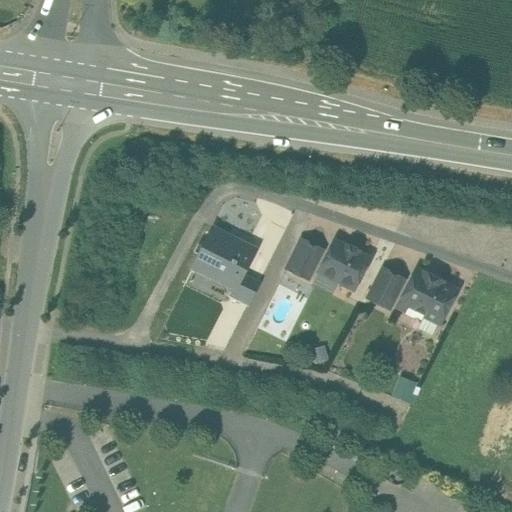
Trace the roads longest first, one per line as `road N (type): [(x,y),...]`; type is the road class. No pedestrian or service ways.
road 1 (track): [(511,279),(245,189),(217,202),(141,345),(28,335)]
road 2 (secondary): [(511,150),(67,80)]
road 3 (unclassified): [(0,488),(67,80)]
road 4 (track): [(404,408),(316,377),(141,345)]
road 5 (track): [(310,211),(237,363)]
